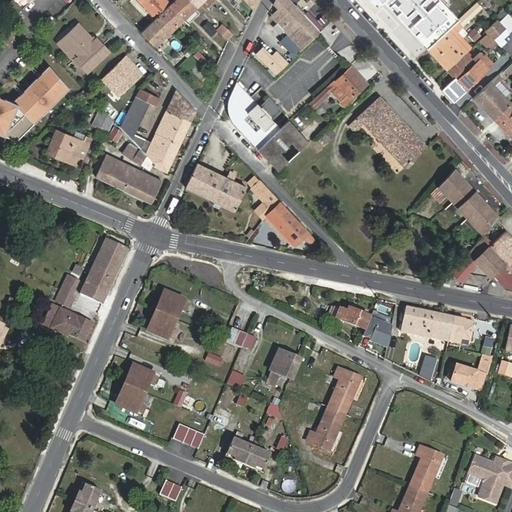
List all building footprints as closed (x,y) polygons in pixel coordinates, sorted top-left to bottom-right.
[(139,0),(156,17),(170,4),(171,3),(167,0),(139,0)] [(188,0),(174,0),(171,3),(170,4),(184,19),(196,8),(188,0)] [(258,0),(248,0),(248,2),(254,9),(258,0)] [(290,0),(275,0),(274,3),(279,8),(271,16),(277,22),(283,29),(285,31),(303,14),(290,0)] [(370,0),(375,5),(381,0),(384,0),(428,48),(458,21),(439,0),(370,0)] [(482,9),(476,3),(458,21),(463,27),(482,9)] [(170,4),(156,17),(171,31),(184,19),(170,4)] [(311,22),(303,14),(285,31),(287,33),(292,38),(293,39),(311,22)] [(486,31),(488,33),(493,38),(505,27),(511,34),(511,18),(507,14),(499,21),(498,20),(486,31)] [(156,17),(143,29),(141,31),(156,46),(171,31),(156,17)] [(209,22),(203,27),(212,36),(218,31),(209,22)] [(283,29),(277,22),(273,25),(279,32),(283,29)] [(320,32),(311,22),(293,39),(300,47),(302,49),(320,32)] [(224,24),(218,30),(227,39),(233,33),(224,24)] [(92,43),(88,39),(76,26),(62,40),(77,56),(75,59),(87,72),(107,53),(95,39),(92,43)] [(462,47),(467,41),(452,26),(448,30),(446,31),(462,47)] [(428,48),(448,70),(468,52),(472,47),(467,41),(462,47),(446,31),(437,40),(428,48)] [(288,42),(292,38),(287,33),(283,37),(288,42)] [(488,33),(481,39),(491,50),(498,43),(493,38),(488,33)] [(293,39),(292,38),(288,42),(297,50),(300,47),(293,39)] [(72,61),(75,59),(77,56),(62,40),(57,44),(72,61)] [(121,47),(111,56),(118,64),(126,56),(128,54),(121,47)] [(257,53),(277,73),(287,64),(278,55),(276,53),(271,57),(263,48),(257,53)] [(448,70),(456,79),(466,90),(494,64),(486,54),(483,56),(479,52),(474,57),(468,52),(448,70)] [(280,53),(278,55),(287,64),(289,62),(280,53)] [(140,66),(128,54),(126,56),(137,68),(140,66)] [(118,64),(111,56),(98,69),(105,77),(118,64)] [(126,56),(118,64),(129,76),(137,68),(126,56)] [(6,96),(0,108),(0,131),(19,139),(72,87),(50,64),(43,71),(46,74),(40,80),(37,77),(25,89),(28,91),(22,97),(19,94),(14,99),(6,96)] [(118,64),(105,77),(109,81),(116,89),(129,76),(118,64)] [(347,94),(343,98),(347,102),(368,82),(351,65),(331,85),(334,88),(338,84),(347,94)] [(46,74),(43,71),(37,77),(40,80),(46,74)] [(494,120),(511,104),(501,93),(492,84),(500,77),(498,75),(474,99),(494,120)] [(456,79),(444,90),(454,102),(466,90),(456,79)] [(116,89),(109,81),(104,86),(112,95),(117,90),(116,89)] [(235,124),(258,149),(282,128),(237,81),(229,97),(230,112),(231,117),(235,124)] [(334,88),(343,98),(347,94),(338,84),(334,88)] [(327,86),(313,99),(316,103),(331,89),(327,86)] [(25,89),(19,94),(22,97),(28,91),(25,89)] [(141,89),(137,97),(150,103),(155,106),(159,98),(141,89)] [(196,111),(177,91),(167,110),(190,122),(196,111)] [(407,167),(428,146),(380,95),(351,123),(357,129),(364,122),(407,167)] [(137,97),(127,118),(140,124),(150,103),(137,97)] [(499,126),(511,113),(511,104),(494,120),(499,126)] [(113,117),(104,108),(96,126),(106,131),(113,117)] [(162,123),(184,134),(190,122),(167,110),(162,123)] [(511,113),(499,126),(511,140),(511,113)] [(127,118),(122,127),(141,148),(146,138),(136,133),(140,124),(127,118)] [(258,149),(255,153),(274,173),(310,140),(290,120),(282,128),(258,149)] [(166,138),(179,144),(184,134),(162,123),(156,133),(166,138)] [(122,134),(114,130),(108,141),(117,145),(122,134)] [(74,160),(81,144),(72,140),(54,133),(44,155),(71,167),(74,160)] [(154,165),(166,171),(179,144),(166,138),(156,133),(152,142),(146,154),(153,160),(155,163),(154,165)] [(74,135),(72,140),(81,144),(83,139),(74,135)] [(146,138),(141,148),(146,154),(152,142),(146,138)] [(83,139),(81,144),(74,160),(80,163),(89,142),(83,139)] [(140,165),(141,163),(145,155),(128,144),(122,154),(140,165)] [(149,167),(153,160),(146,154),(145,155),(141,163),(149,167)] [(95,176),(151,202),(162,180),(106,155),(95,176)] [(247,187),(198,163),(186,186),(236,211),(247,187)] [(438,185),(453,201),(471,184),(455,167),(438,185)] [(255,175),(247,182),(252,186),(259,179),(255,175)] [(331,255),(259,179),(252,186),(262,197),(262,198),(264,200),(255,209),(263,217),(267,214),(306,254),(315,245),(328,259),(331,255)] [(453,201),(468,217),(486,201),(471,184),(453,201)] [(486,201),(468,217),(485,235),(501,217),(486,201)] [(495,253),(511,237),(511,235),(506,230),(493,242),(486,235),(482,239),(495,253)] [(106,237),(91,270),(113,280),(129,248),(106,237)] [(511,237),(495,253),(482,239),(467,256),(476,265),(478,264),(491,277),(494,275),(506,288),(511,288),(511,237)] [(461,282),(476,265),(467,256),(452,273),(461,282)] [(91,270),(80,292),(103,303),(113,280),(91,270)] [(68,274),(61,289),(72,295),(79,279),(68,274)] [(72,295),(61,289),(55,300),(70,307),(75,297),(72,295)] [(164,291),(157,310),(176,318),(180,309),(185,312),(189,302),(164,291)] [(61,307),(54,304),(45,323),(52,327),(61,307)] [(354,323),(359,311),(350,307),(348,310),(335,304),(331,312),(354,323)] [(448,341),(453,316),(406,306),(404,312),(401,331),(448,341)] [(61,307),(52,327),(68,334),(69,332),(86,340),(94,323),(61,307)] [(176,318),(157,310),(149,329),(173,339),(177,331),(172,328),(176,318)] [(365,329),(370,316),(359,311),(354,323),(365,329)] [(466,319),(453,316),(448,341),(459,343),(460,338),(469,340),(472,327),(464,325),(466,319)] [(215,335),(223,338),(230,322),(222,319),(215,335)] [(0,347),(9,328),(0,323),(0,347)] [(235,344),(242,329),(234,326),(227,340),(235,344)] [(249,332),(242,329),(235,344),(243,347),(244,344),(249,332)] [(258,336),(249,332),(244,344),(253,348),(258,336)] [(379,336),(371,351),(397,364),(405,349),(379,336)] [(291,377),(299,358),(281,350),(269,374),(278,378),(281,372),(291,377)] [(204,360),(218,366),(221,359),(207,353),(204,360)] [(433,369),(436,359),(424,356),(422,366),(433,369)] [(508,375),(511,365),(502,362),(500,372),(508,375)] [(133,364),(125,383),(145,392),(149,382),(154,384),(158,375),(133,364)] [(332,407),(346,414),(360,384),(357,383),(359,378),(342,369),(338,377),(344,380),(332,407)] [(145,392),(125,383),(117,402),(141,413),(146,403),(141,401),(145,392)] [(182,405),(188,391),(180,388),(174,402),(182,405)] [(269,402),(279,406),(282,398),(273,394),(269,402)] [(332,447),(346,414),(332,407),(318,438),(312,435),(309,443),(326,451),(328,445),(332,447)] [(177,447),(184,430),(176,427),(169,444),(177,447)] [(182,442),(192,446),(198,432),(188,428),(182,442)] [(198,432),(192,446),(198,448),(204,434),(198,432)] [(282,435),(277,447),(284,450),(289,438),(282,435)] [(226,456),(245,463),(253,445),(234,437),(226,456)] [(253,445),(245,463),(263,471),(271,453),(253,445)] [(425,458),(413,486),(430,493),(442,462),(439,461),(441,455),(424,448),(421,456),(425,458)] [(478,457),(471,474),(484,479),(487,484),(482,497),(499,503),(511,469),(511,463),(500,459),(497,464),(494,466),(491,465),(492,462),(478,457)] [(170,498),(176,483),(167,480),(161,494),(170,498)] [(79,489),(74,501),(93,509),(102,490),(86,483),(83,491),(79,489)] [(183,486),(176,483),(170,498),(176,501),(183,486)] [(421,511),(430,493),(413,486),(402,511),(396,511),(395,511),(421,511)] [(91,511),(93,509),(74,501),(70,511),(91,511)]
